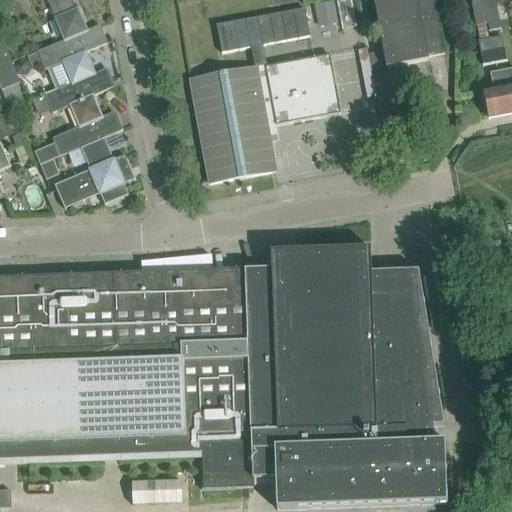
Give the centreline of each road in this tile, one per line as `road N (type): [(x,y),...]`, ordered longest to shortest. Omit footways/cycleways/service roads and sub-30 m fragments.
road 1 (residential): [(171,235),(443,187)]
road 2 (residential): [(171,235),(127,0)]
road 3 (residential): [(0,242),(171,235)]
